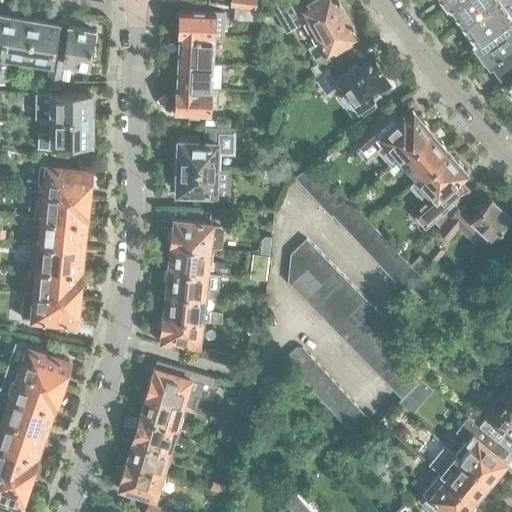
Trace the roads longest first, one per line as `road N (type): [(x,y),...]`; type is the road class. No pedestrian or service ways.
road 1 (residential): [(69,511),(119,349),(135,259),(136,0)]
road 2 (residential): [(511,160),(406,47),(379,0)]
